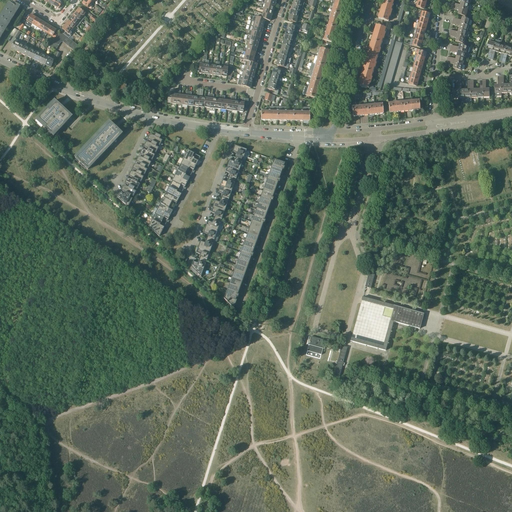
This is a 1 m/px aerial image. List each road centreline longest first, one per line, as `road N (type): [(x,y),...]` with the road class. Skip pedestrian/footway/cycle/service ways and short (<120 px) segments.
road 1 (unknown): [(204,511),(212,476),(253,445),(359,415),(511,473)]
road 2 (residential): [(300,137),(241,306)]
road 3 (residential): [(330,138),(372,0)]
road 4 (residential): [(355,0),(311,137)]
road 5 (residential): [(235,131),(190,259)]
road 6 (residential): [(221,129),(165,236)]
